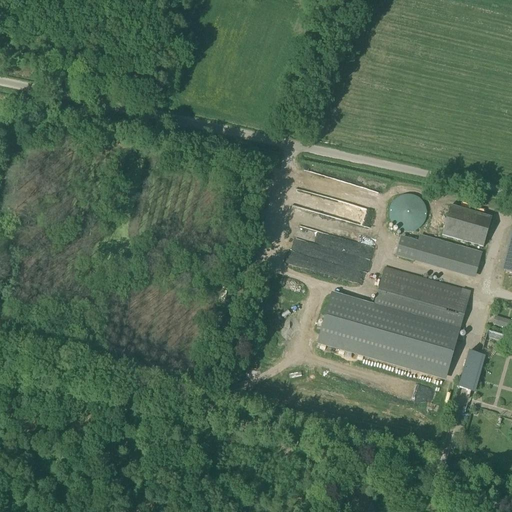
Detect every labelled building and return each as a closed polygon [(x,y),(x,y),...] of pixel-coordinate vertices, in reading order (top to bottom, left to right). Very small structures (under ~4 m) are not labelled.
[(298,194),(294,210),(369,225),(372,209),(298,194)] [(425,218),(425,213),(424,210),(422,207),(420,204),(417,202),(414,200),(411,199),(406,198),(402,199),(399,200),(395,202),(393,204),(390,207),(389,210),(387,213),(387,218),(387,222),(389,225),(390,228),(393,231),(394,233),(398,235),(402,236),(405,237),(409,237),(412,236),(416,234),(419,232),(421,229),(424,225),(425,222),(425,218)] [(442,236),(483,248),(491,219),(450,207),(442,236)] [(340,253),(344,240),(303,228),(299,241),(340,253)] [(397,252),(476,274),(481,254),(420,237),(418,244),(401,239),(397,252)] [(501,271),(511,273),(511,259),(505,257),(501,271)] [(370,317),(456,341),(470,293),(384,269),(370,317)] [(456,341),(370,317),(328,305),(320,334),(448,371),(456,341)] [(511,324),(494,318),(491,327),(509,332),(511,324)] [(502,343),(504,337),(487,332),(485,338),(502,343)] [(499,362),(503,349),(492,345),(488,358),(499,362)] [(468,354),(458,389),(470,392),(480,357),(468,354)] [(341,491),(353,511),(370,511),(363,497),(364,496),(357,482),(341,491)]
